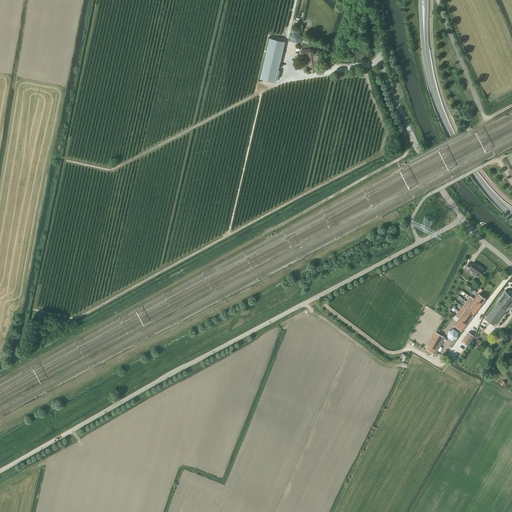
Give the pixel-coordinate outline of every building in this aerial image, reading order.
[(301,39),(299,34),(294,32),(289,37),(291,42),(297,44),(301,39)] [(270,38),(260,79),(275,83),(285,42),(270,38)] [(310,70),(311,72),(315,71),(314,65),(315,65),(315,61),(318,61),(317,56),(316,54),(313,55),(313,54),(311,54),(310,49),(300,50),(301,56),(308,55),(306,56),(306,58),(308,58),(310,71),(310,70)] [(473,262),(472,264),(469,262),(464,269),(467,271),(468,269),(479,277),(484,269),(481,266),(480,267),(473,262)] [(485,319),(494,326),(506,310),(511,302),(511,297),(504,291),(496,302),(497,303),(485,319)] [(478,293),(473,299),(481,305),(486,300),(478,293)] [(481,305),(473,299),(470,297),(466,301),(478,310),(481,305)] [(478,310),(466,301),(462,306),(474,315),(478,310)] [(474,315),(462,306),(459,311),(470,320),(474,315)] [(470,320),(459,311),(455,316),(459,319),(459,318),(467,325),(470,320)] [(459,318),(459,319),(454,325),(462,331),(467,325),(459,318)] [(457,338),(458,333),(453,329),(448,331),(447,337),(452,341),(457,338)] [(427,345),(433,349),(436,350),(443,337),(435,332),(427,345)] [(467,344),(474,336),(469,332),(462,341),(467,344)]
